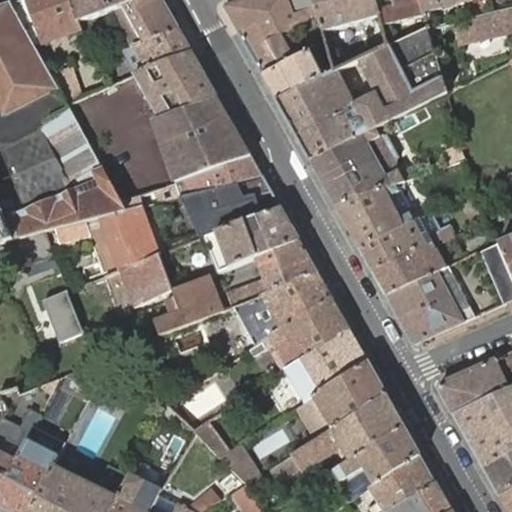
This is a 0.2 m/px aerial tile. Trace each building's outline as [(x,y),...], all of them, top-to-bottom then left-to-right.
[(26,0),(12,5),(35,49),(44,46),(82,31),(79,24),(70,0),(26,0)] [(70,0),(79,24),(115,11),(131,48),(133,47),(144,44),(123,8),(142,0),(70,0)] [(181,32),(162,0),(142,0),(123,8),(144,44),(167,36),(181,32)] [(291,30),(306,22),(301,12),(294,16),(287,0),(251,0),(226,6),(224,9),(239,34),(258,23),(265,38),(277,31),(280,36),(291,30)] [(301,12),(315,7),(312,0),(287,0),(294,16),(301,12)] [(312,0),(315,7),(318,15),(323,33),(380,19),(375,0),(312,0)] [(375,0),(380,19),(383,26),(383,28),(426,18),(425,14),(420,0),(375,0)] [(455,0),(420,0),(425,14),(457,6),(455,0)] [(12,5),(0,8),(0,109),(1,111),(0,111),(0,145),(16,144),(38,132),(44,123),(69,110),(68,107),(51,76),(35,49),(12,5)] [(306,22),(318,15),(315,7),(301,12),(306,22)] [(406,117),(447,95),(449,94),(444,79),(431,37),(455,32),(459,47),(511,33),(511,9),(493,14),(461,22),(429,29),(389,47),(388,47),(335,74),(334,74),(323,80),(278,103),(311,163),(377,130),(406,117)] [(380,19),(323,33),(325,40),(367,30),(383,26),(380,19)] [(294,37),(291,30),(280,36),(277,31),(265,38),(258,23),(239,34),(263,77),(310,53),(308,50),(306,47),(291,54),(284,42),(294,37)] [(367,30),(325,40),(325,42),(335,74),(388,47),(383,28),(383,26),(367,30)] [(146,71),(193,55),(181,32),(167,36),(144,44),(133,47),(135,51),(146,71)] [(133,69),(137,75),(146,71),(135,51),(126,57),(133,69)] [(263,77),(278,103),(323,80),(334,74),(331,66),(319,73),(310,53),(263,77)] [(191,108),(219,99),(193,55),(146,71),(137,75),(162,119),(176,114),(191,108)] [(71,69),(51,76),(68,107),(83,99),(71,69)] [(123,81),(137,75),(133,69),(120,75),(123,81)] [(157,121),(155,122),(176,186),(217,172),(253,159),(219,99),(191,108),(176,114),(162,119),(157,121)] [(0,204),(5,216),(3,216),(5,220),(19,214),(22,220),(100,188),(93,174),(103,170),(90,146),(87,140),(80,130),(69,110),(44,123),(38,132),(16,144),(0,145),(0,204)] [(380,136),(377,130),(311,163),(337,208),(397,186),(404,184),(405,184),(414,180),(412,174),(402,178),(399,171),(396,164),(397,164),(399,160),(400,159),(388,136),(381,135),(380,136)] [(147,196),(122,204),(127,213),(143,209),(158,205),(181,200),(188,198),(264,179),(253,159),(217,172),(176,186),(169,189),(147,196)] [(19,214),(5,220),(14,242),(17,241),(47,234),(58,231),(102,219),(127,213),(122,204),(103,170),(93,174),(100,188),(22,220),(19,214)] [(279,205),(264,179),(188,198),(193,219),(223,212),(227,223),(243,218),(279,205)] [(415,223),(422,219),(422,218),(421,217),(420,217),(420,216),(419,216),(418,215),(417,214),(416,214),(415,214),(414,214),(413,214),(411,215),(402,220),(391,199),(401,194),(402,193),(403,193),(403,192),(403,191),(404,190),(404,189),(404,188),(404,187),(404,186),(405,185),(405,184),(404,184),(397,186),(337,208),(361,251),(410,226),(415,223)] [(411,215),(413,214),(402,193),(401,194),(391,199),(402,220),(411,215)] [(0,204),(0,245),(14,242),(5,220),(3,216),(5,216),(0,204)] [(282,211),(279,205),(243,218),(246,224),(282,211)] [(143,209),(127,213),(102,219),(58,231),(62,246),(107,232),(122,273),(160,257),(161,257),(143,209)] [(300,242),(282,211),(246,224),(218,235),(208,239),(220,275),(231,270),(256,260),(300,242)] [(435,248),(456,238),(451,228),(419,244),(410,226),(361,251),(374,275),(433,245),(435,248)] [(47,234),(17,241),(26,269),(55,259),(47,234)] [(511,277),(511,238),(497,245),(498,246),(511,277)] [(319,276),(300,242),(256,260),(264,282),(229,295),(233,309),(265,297),(269,295),(319,276)] [(374,275),(387,297),(439,274),(450,268),(451,268),(445,256),(440,258),(435,248),(433,245),(374,275)] [(505,306),(511,303),(511,277),(498,246),(482,253),(505,306)] [(160,257),(122,273),(106,278),(109,285),(124,279),(136,310),(174,294),(175,293),(174,293),(160,257)] [(465,324),(476,319),(471,307),(460,314),(442,281),(453,275),(450,268),(439,274),(387,297),(413,344),(417,346),(465,324)] [(471,307),(453,275),(442,281),(460,314),(471,307)] [(333,300),(319,276),(269,295),(265,297),(253,302),(258,311),(269,305),(283,331),(333,300)] [(225,312),(211,278),(174,293),(175,293),(174,294),(176,299),(166,303),(172,317),(155,324),(160,338),(187,328),(220,315),(225,312)] [(60,345),(84,335),(68,294),(44,304),(60,345)] [(351,333),(333,300),(283,331),(273,337),(272,338),(267,341),(285,374),(287,374),(292,370),(351,333)] [(269,305),(258,311),(272,338),(273,337),(283,331),(269,305)] [(370,365),(351,333),(292,370),(287,374),(306,406),(314,400),(370,365)] [(132,348),(138,346),(135,338),(129,340),(132,348)] [(137,367),(120,353),(116,358),(112,359),(131,375),(137,367)] [(439,390),(455,417),(511,390),(504,376),(511,373),(511,354),(497,361),(441,386),(439,390)] [(388,398),(370,365),(314,400),(326,420),(314,428),(322,440),(333,433),(388,398)] [(90,402),(104,376),(91,370),(67,379),(88,389),(83,398),(90,402)] [(42,389),(52,397),(59,382),(42,389)] [(511,390),(455,417),(485,470),(511,454),(511,390)] [(406,430),(388,398),(333,433),(322,440),(293,458),(290,460),(273,471),(281,484),(297,474),(301,471),(341,447),(343,451),(352,464),(406,430)] [(0,499),(18,464),(23,453),(29,444),(35,431),(41,418),(34,415),(28,425),(25,432),(22,430),(14,444),(15,445),(15,448),(9,459),(0,454),(0,499)] [(218,418),(195,433),(198,436),(222,460),(238,449),(240,448),(218,418)] [(422,458),(406,430),(352,464),(335,475),(342,485),(349,480),(350,481),(366,471),(376,488),(422,458)] [(0,499),(0,511),(33,511),(55,468),(60,459),(35,447),(41,434),(35,431),(29,444),(23,453),(18,464),(0,499)] [(0,454),(9,459),(15,448),(0,440),(0,454)] [(341,447),(301,471),(304,475),(343,451),(341,447)] [(258,480),(238,449),(222,460),(248,487),(258,480)] [(511,454),(485,470),(500,496),(511,489),(511,454)] [(393,511),(438,485),(422,458),(376,488),(372,490),(381,505),(369,511),(393,511)] [(33,511),(112,511),(119,500),(98,489),(88,484),(55,468),(33,511)] [(366,471),(350,481),(360,497),(372,490),(376,488),(366,471)] [(147,483),(132,475),(119,500),(112,511),(152,511),(159,500),(163,492),(147,483)] [(258,480),(248,487),(253,495),(266,485),(261,478),(258,480)] [(452,511),(438,485),(393,511),(452,511)] [(263,511),(248,487),(237,494),(247,511),(263,511)] [(328,511),(314,488),(305,494),(316,511),(328,511)] [(511,511),(511,489),(500,496),(509,511),(511,511)] [(207,511),(222,503),(213,491),(188,511),(180,507),(178,510),(177,511),(207,511)] [(177,511),(178,510),(159,500),(152,511),(177,511)]
